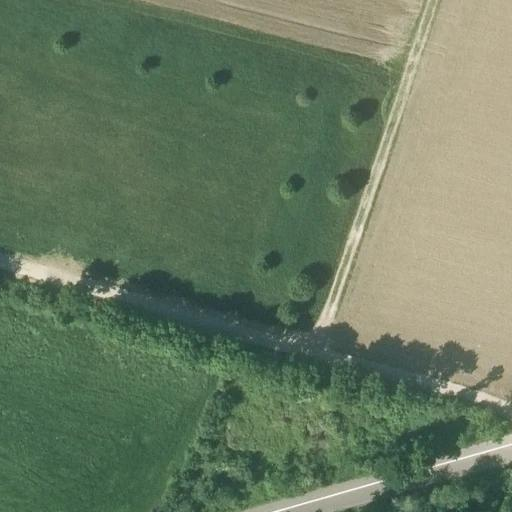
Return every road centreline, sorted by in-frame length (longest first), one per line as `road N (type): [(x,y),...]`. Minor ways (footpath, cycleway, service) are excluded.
road 1 (track): [(511,415),(0,259)]
road 2 (track): [(315,351),(443,0)]
